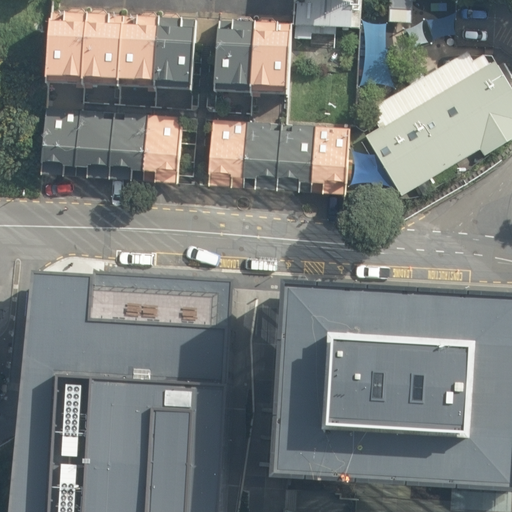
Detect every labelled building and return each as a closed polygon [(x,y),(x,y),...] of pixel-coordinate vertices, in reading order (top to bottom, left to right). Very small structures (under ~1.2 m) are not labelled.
[(359,0),(298,0),(296,39),(313,40),(313,35),(338,37),(338,30),(354,31),(354,30),(362,31),(363,8),(359,8),(359,0)] [(390,0),(390,24),(413,25),(414,0),(390,0)] [(49,86),(194,94),(198,21),(184,21),(178,15),(166,14),(162,19),(156,14),(145,13),(140,18),(112,16),(106,11),(96,10),(93,15),(88,15),(85,10),(72,9),(67,15),(53,14),(49,86)] [(236,23),(220,22),(216,96),(290,101),(294,26),(278,25),(274,20),(262,19),(258,23),(257,23),(252,18),(241,17),(236,23)] [(380,129),(366,137),(403,197),(419,188),(425,198),(435,191),(430,182),(481,151),(485,158),(505,146),(511,142),(511,87),(493,56),(485,56),(474,61),(469,52),(427,78),(423,71),(407,79),(412,86),(371,111),(380,129)] [(179,186),(184,118),(48,108),(43,176),(179,186)] [(348,193),(352,130),(215,121),(210,187),(348,197),(348,193)] [(219,511),(233,288),(38,272),(27,425),(18,511),(219,511)] [(511,310),(458,307),(296,296),(285,482),(511,496),(511,310)]
